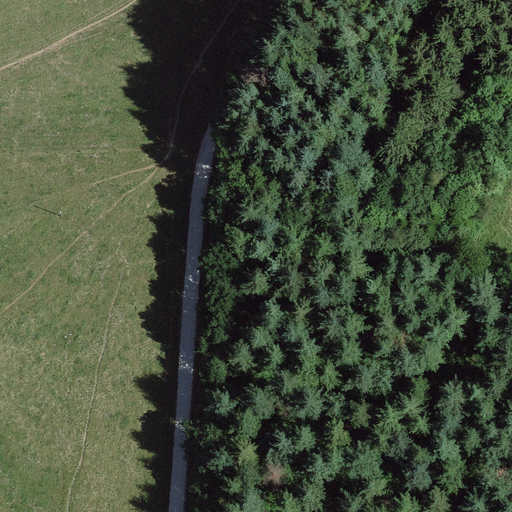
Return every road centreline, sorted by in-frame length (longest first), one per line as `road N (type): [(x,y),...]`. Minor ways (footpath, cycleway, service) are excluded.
road 1 (track): [(281,0),(246,46),(203,168),(175,511)]
road 2 (track): [(465,511),(511,277)]
